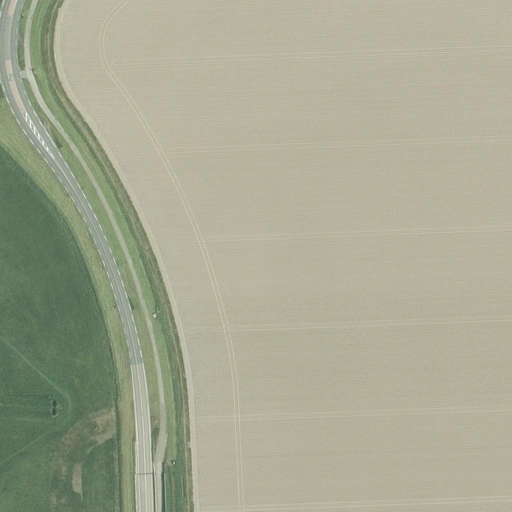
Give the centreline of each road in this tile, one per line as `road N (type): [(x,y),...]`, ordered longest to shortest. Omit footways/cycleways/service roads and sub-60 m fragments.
road 1 (secondary): [(146,511),(137,361),(117,283),(40,137)]
road 2 (secondary): [(7,0),(3,79),(15,110),(40,137)]
road 3 (secondary): [(40,137),(11,48),(21,0)]
